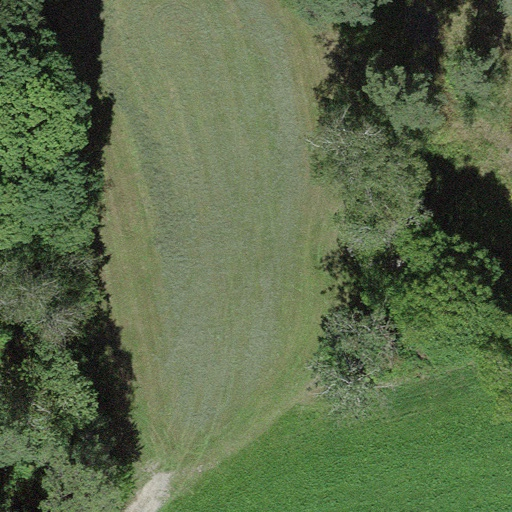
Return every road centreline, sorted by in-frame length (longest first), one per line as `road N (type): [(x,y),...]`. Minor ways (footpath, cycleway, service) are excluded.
road 1 (track): [(0,46),(49,261),(43,320),(0,385)]
road 2 (track): [(141,511),(307,393)]
